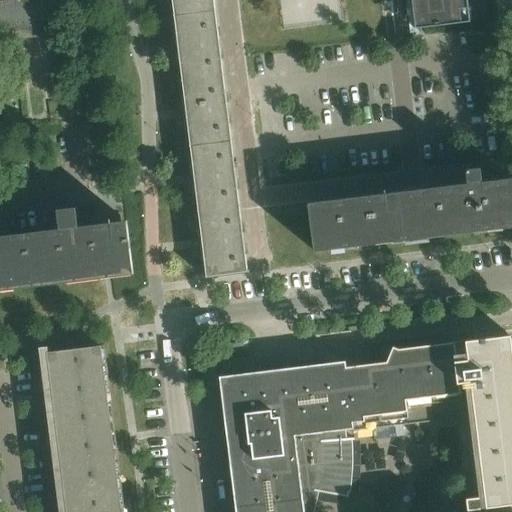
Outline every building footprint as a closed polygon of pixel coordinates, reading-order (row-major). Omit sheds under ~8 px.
[(0,0),(0,41),(60,34),(55,0),(0,0)] [(174,15),(174,16),(216,10),(215,10),(214,0),(172,0),(174,15)] [(417,0),(420,28),(470,22),(467,0),(417,0)] [(182,80),(182,81),(224,75),(223,75),(215,11),(216,11),(216,10),(174,16),(182,80)] [(190,145),(190,146),(232,140),(232,139),(231,140),(223,76),(224,76),(224,75),(182,81),(185,101),(183,101),(183,106),(185,106),(190,145)] [(232,140),(190,146),(190,147),(198,210),(198,211),(240,206),(240,205),(239,205),(231,141),(232,141),(232,140)] [(308,203),(314,251),(315,251),(315,250),(485,229),(485,230),(487,230),(487,229),(501,227),(501,228),(504,228),(503,227),(511,225),(511,184),(499,186),(498,180),(487,172),(480,173),(480,168),(449,172),(451,191),(310,209),(309,203),(308,203)] [(61,235),(0,242),(0,287),(133,271),(127,227),(94,231),(91,206),(77,208),(58,210),(61,235)] [(240,206),(198,211),(198,212),(206,275),(206,277),(248,272),(247,270),(239,206),(240,206)] [(313,511),(315,506),(317,498),(318,492),(347,497),(348,492),(349,493),(351,484),(351,478),(352,472),(352,467),(352,455),(352,449),(351,440),(353,440),(353,438),(346,439),(345,429),(351,428),(352,431),(372,428),(373,440),(403,436),(401,425),(459,418),(462,417),(463,425),(457,426),(460,453),(460,454),(463,473),(463,474),(466,498),(467,510),(480,508),(485,507),(511,504),(511,352),(511,348),(511,347),(511,336),(510,337),(510,335),(467,340),(466,336),(439,339),(438,334),(373,342),(375,358),(370,359),(370,364),(355,366),(356,366),(345,367),(344,367),(334,363),(334,364),(332,369),(325,370),(323,370),(313,366),(312,366),(313,366),(311,372),(304,372),(301,372),(291,368),(291,369),(289,374),(282,375),(280,375),(270,371),(269,372),(268,377),(261,378),(261,377),(258,378),(251,379),(250,379),(250,374),(225,377),(225,378),(220,388),(221,388),(222,388),(227,390),(227,397),(227,399),(223,409),(224,410),(224,409),(229,411),(230,418),(230,420),(226,431),(227,431),(232,433),(233,440),(232,440),(233,443),(237,443),(236,445),(235,448),(235,451),(235,454),(233,454),(230,455),(231,463),(237,462),(239,467),(240,469),(241,472),(241,475),(240,478),(240,481),(239,483),(238,483),(238,485),(233,495),(235,495),(240,497),(240,504),(241,506),(238,511),(313,511)] [(124,511),(104,345),(47,352),(66,511),(124,511)]
